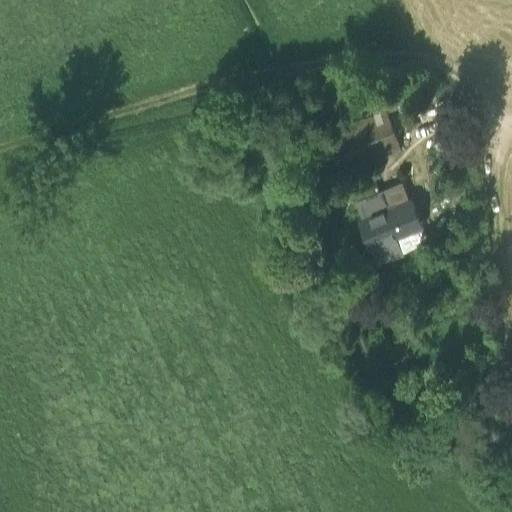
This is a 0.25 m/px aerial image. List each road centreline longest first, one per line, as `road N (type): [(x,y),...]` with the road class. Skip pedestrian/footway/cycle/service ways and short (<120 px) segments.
road 1 (track): [(475,119),(417,60),(252,77),(0,156)]
road 2 (track): [(475,119),(511,407)]
